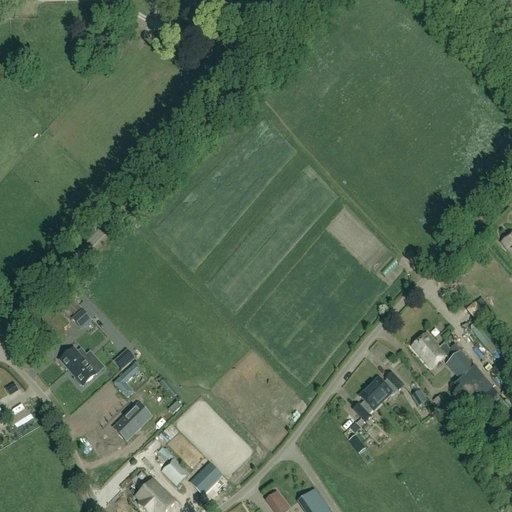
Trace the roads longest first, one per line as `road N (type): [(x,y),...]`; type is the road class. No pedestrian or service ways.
road 1 (tertiary): [(0,339),(323,0)]
road 2 (unclassified): [(225,511),(404,302),(511,197)]
road 3 (unclassified): [(0,350),(49,404),(103,511)]
